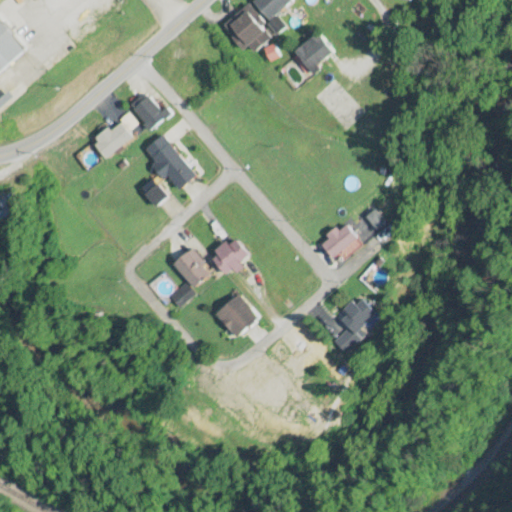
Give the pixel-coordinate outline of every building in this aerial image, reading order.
[(274,22),(296,1),(294,0),(256,0),(255,2),(274,22)] [(259,54),(278,38),(251,7),(227,27),(248,52),(254,47),(259,54)] [(0,114),(2,113),(0,111),(0,76),(31,51),(0,14),(0,114)] [(300,52),(316,73),(339,55),(323,34),(300,52)] [(316,100),(349,132),(367,114),(335,81),(316,100)] [(171,118),(153,97),(137,111),(155,132),(171,118)] [(137,137),(123,121),(97,145),(111,161),(137,137)] [(201,176),(167,137),(148,153),(183,192),(201,176)] [(173,198),(161,184),(150,194),(161,208),(173,198)] [(381,230),(388,225),(378,213),(371,219),(381,230)] [(364,244),(349,224),(323,244),(339,264),(364,244)] [(228,278),(247,268),(244,263),(252,259),(242,240),(216,253),(228,278)] [(178,264),(198,289),(218,273),(198,248),(178,264)] [(181,308),(198,297),(190,286),(174,297),(181,308)] [(241,339),(264,321),(244,296),(222,314),(241,339)] [(356,303),(341,318),(359,336),(380,315),(366,300),(359,306),(356,303)] [(280,395),(285,390),(266,371),(245,393),(291,436),(307,419),(280,395)]
